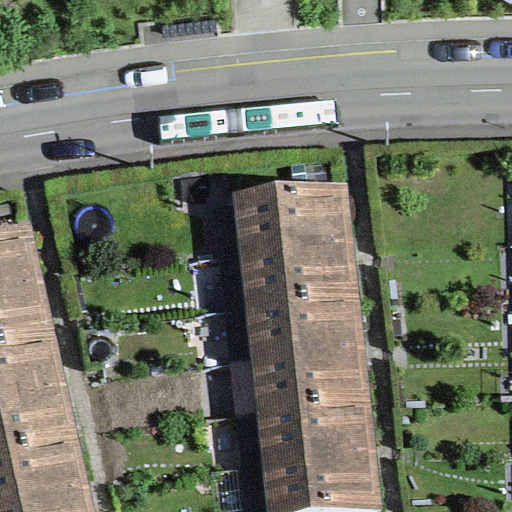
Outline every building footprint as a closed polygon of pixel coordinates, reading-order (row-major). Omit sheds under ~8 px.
[(244,260),(348,249),(342,193),(238,204),(238,207),(213,210),(218,262),(244,260)] [(0,296),(39,288),(27,233),(0,239),(0,296)] [(250,313),(354,301),(348,249),(244,260),(250,313)] [(0,350),(50,339),(39,288),(0,296),(0,350)] [(230,367),(255,364),(360,353),(354,301),(250,313),(224,315),(230,367)] [(0,404),(62,390),(50,339),(0,350),(0,404)] [(261,417),(365,405),(360,353),(255,364),(261,417)] [(62,390),(0,404),(0,457),(73,441),(62,390)] [(235,420),(241,472),(371,457),(365,405),(261,417),(235,420)] [(0,457),(0,511),(85,493),(73,441),(0,457)] [(376,511),(371,457),(241,472),(245,511),(376,511)] [(88,511),(85,493),(0,511),(88,511)]
